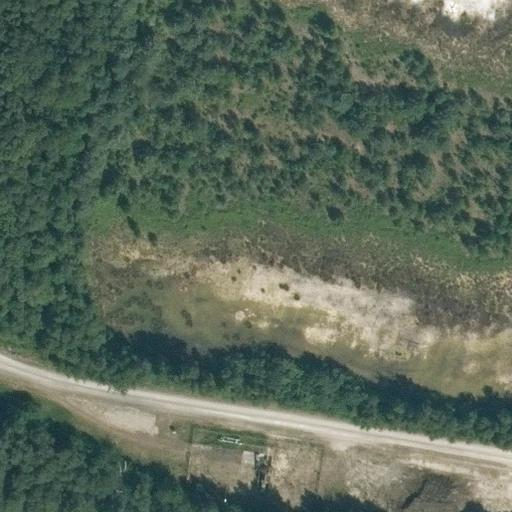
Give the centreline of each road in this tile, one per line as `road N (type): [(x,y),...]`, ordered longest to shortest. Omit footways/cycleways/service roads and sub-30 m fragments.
road 1 (track): [(511,453),(250,411),(0,358)]
road 2 (track): [(40,372),(129,431),(220,452)]
